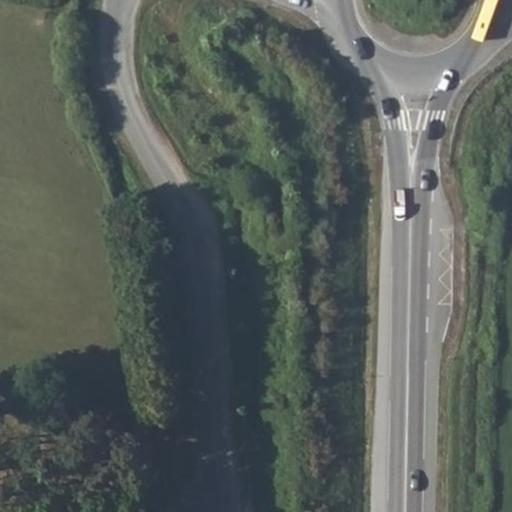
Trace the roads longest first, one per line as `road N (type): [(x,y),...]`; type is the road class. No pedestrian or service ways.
road 1 (unclassified): [(222,511),(199,294),(181,210),(118,76),(113,23),(121,0)]
road 2 (primary): [(403,511),(418,76)]
road 3 (primary): [(333,0),(356,50),(395,73),(418,76)]
road 4 (primary): [(418,76),(466,60),(484,43),(501,0)]
